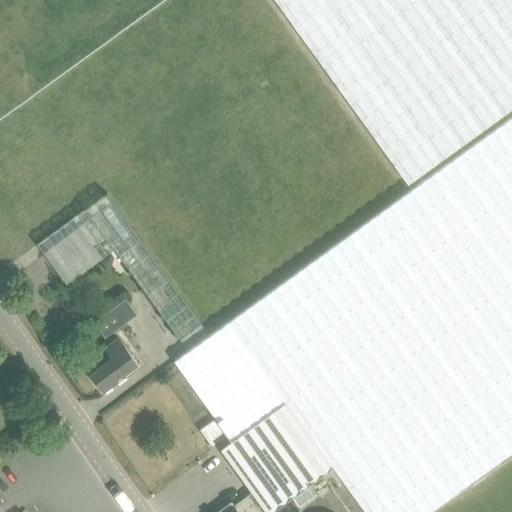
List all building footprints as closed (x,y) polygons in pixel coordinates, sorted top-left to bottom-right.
[(511,0),(274,0),(407,183),(511,107),(511,0)] [(176,360),(234,439),(273,411),(320,476),(333,468),(366,511),(426,511),(511,450),(511,116),(422,181),(176,360)] [(43,238),(36,243),(38,245),(65,284),(87,269),(113,250),(179,342),(199,327),(202,325),(107,192),(105,194),(43,238)] [(10,214),(9,207),(5,201),(0,196),(0,229),(4,227),(7,224),(9,221),(10,214)] [(33,248),(33,247),(31,240),(28,235),(23,231),(19,230),(15,229),(9,230),(6,231),(1,235),(0,235),(0,258),(1,261),(7,264),(14,266),(20,265),(23,264),(27,261),(31,255),(33,248)] [(125,300),(93,323),(105,338),(136,315),(125,300)] [(109,355),(87,371),(103,393),(126,376),(125,374),(138,365),(118,337),(103,347),(109,355)] [(234,439),(221,448),(228,457),(250,488),(267,511),(270,511),(273,510),(292,497),(299,491),(306,486),(309,484),(320,476),(273,411),(234,439)] [(299,491),(292,497),(300,508),(315,497),(318,495),(309,484),(306,486),(299,491)] [(267,511),(250,488),(250,489),(252,492),(234,506),(231,502),(217,511),(267,511)]
